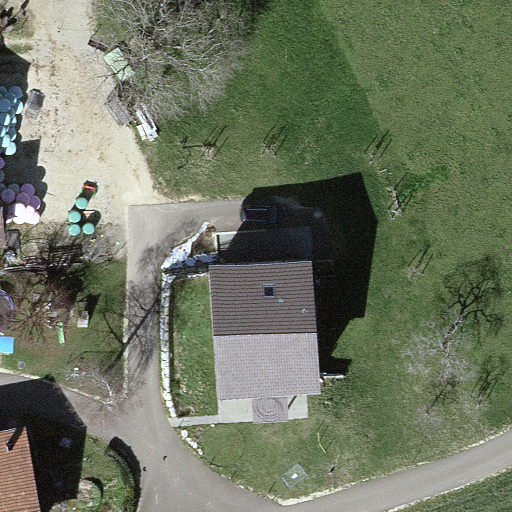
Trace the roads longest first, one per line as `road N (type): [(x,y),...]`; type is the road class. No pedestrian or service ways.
road 1 (unknown): [(172,511),(151,415),(149,175),(141,122),(107,72),(85,57),(6,47)]
road 2 (unclassified): [(511,448),(325,511)]
